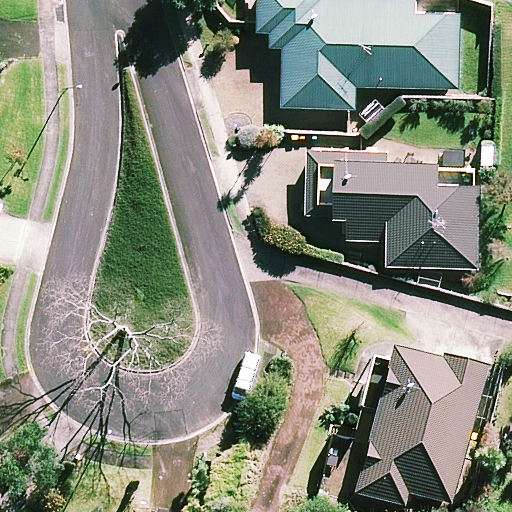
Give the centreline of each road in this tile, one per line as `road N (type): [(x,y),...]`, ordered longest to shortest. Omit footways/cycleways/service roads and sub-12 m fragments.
road 1 (residential): [(120,0),(158,71),(230,316),(228,349),(218,377),(193,405),(165,416),(102,410),(59,376)]
road 2 (residential): [(59,376),(52,322),(93,171),(109,0)]
